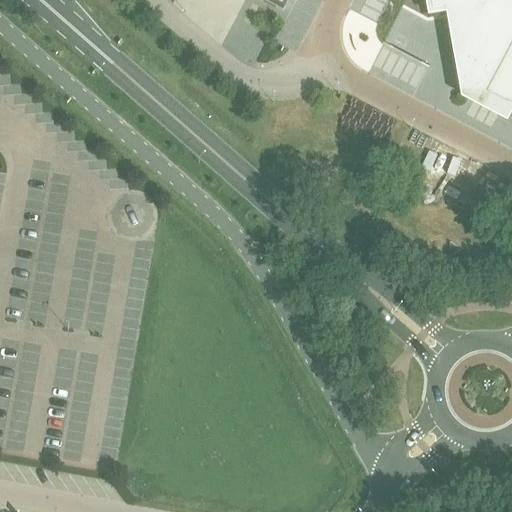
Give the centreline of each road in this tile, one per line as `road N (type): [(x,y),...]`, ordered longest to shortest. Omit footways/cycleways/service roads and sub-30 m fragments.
road 1 (unclassified): [(398,484),(346,417),(233,232),(0,27)]
road 2 (primary): [(281,213),(39,0)]
road 3 (primary): [(281,213),(439,378)]
road 4 (unclassified): [(342,77),(288,94),(249,86),(150,0)]
road 5 (primary): [(463,349),(281,213)]
road 6 (unclassified): [(511,168),(342,77)]
